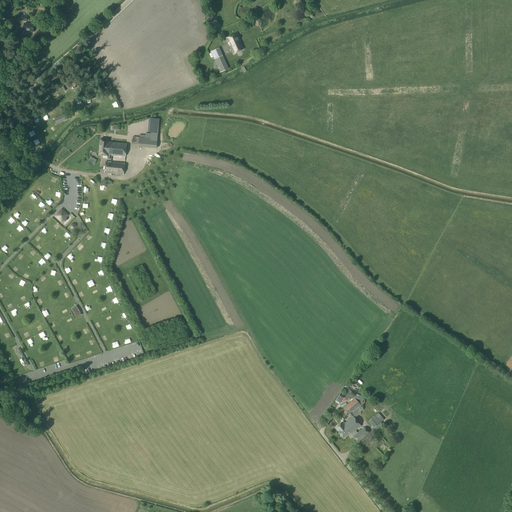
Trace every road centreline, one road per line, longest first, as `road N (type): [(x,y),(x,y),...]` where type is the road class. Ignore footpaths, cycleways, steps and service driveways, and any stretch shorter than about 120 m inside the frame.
road 1 (unclassified): [(0,110),(131,0)]
road 2 (track): [(383,511),(322,434),(336,410)]
